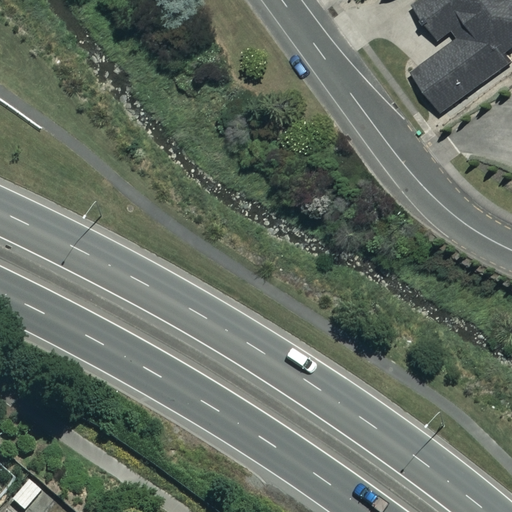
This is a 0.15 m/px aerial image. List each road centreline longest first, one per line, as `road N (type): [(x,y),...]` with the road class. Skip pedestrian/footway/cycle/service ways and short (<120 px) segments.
road 1 (secondary): [(0,212),(278,361),(488,511)]
road 2 (secondary): [(369,511),(153,371),(0,290)]
road 3 (residential): [(511,249),(432,197),(281,0)]
